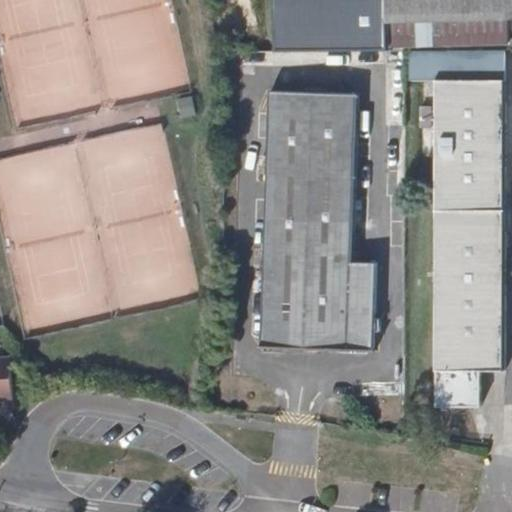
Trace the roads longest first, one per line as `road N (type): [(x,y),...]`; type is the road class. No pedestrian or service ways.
road 1 (unknown): [(489,511),(485,455),(467,437),(417,416),(398,385),(382,327),(373,93),(360,81),(291,78),(258,84),(244,104),(234,272),(239,312),(259,361),(300,413),(314,511)]
road 2 (unclassified): [(271,511),(244,466),(213,441),(176,418),(101,402),(72,402),(46,416),(29,453),(26,488)]
